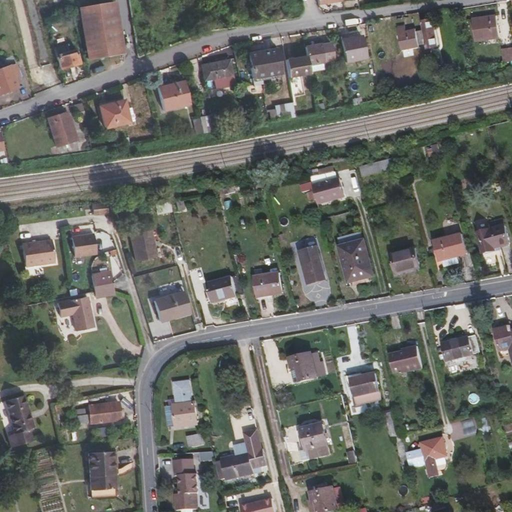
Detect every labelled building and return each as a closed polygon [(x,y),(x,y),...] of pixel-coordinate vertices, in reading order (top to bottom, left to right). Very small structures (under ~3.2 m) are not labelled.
[(123,53),(116,3),(82,7),(89,57),(123,53)] [(502,39),(498,18),(474,21),(477,43),(502,39)] [(438,48),(433,21),(423,23),(428,50),(438,48)] [(421,47),(418,33),(418,30),(408,32),(407,27),(399,28),(403,52),(421,49),(421,47)] [(426,46),(424,32),(418,33),(421,47),(426,46)] [(366,61),(362,39),(342,42),(345,64),(366,61)] [(82,61),(78,50),(76,50),(76,48),(70,49),(68,42),(55,46),(61,67),(82,61)] [(279,75),(275,47),(247,51),(251,79),(279,75)] [(323,65),(320,47),(305,50),(306,60),(308,67),(323,65)] [(309,74),(308,67),(306,60),(286,63),(289,80),(309,76),(309,74)] [(233,77),(230,62),(202,67),(205,82),(219,80),(233,77)] [(16,77),(21,75),(18,64),(12,66),(12,64),(0,68),(0,92),(19,86),(16,77)] [(324,71),(323,65),(308,67),(309,74),(324,71)] [(189,98),(184,75),(157,80),(162,104),(189,98)] [(234,85),(233,77),(219,80),(221,88),(234,85)] [(312,96),(293,99),(295,111),(315,108),(312,96)] [(130,125),(125,103),(99,109),(104,131),(130,125)] [(80,109),(73,111),(75,118),(82,116),(80,109)] [(74,141),(64,114),(45,121),(56,148),(74,141)] [(213,131),(212,114),(200,115),(201,132),(213,131)] [(392,159),(360,165),(362,175),(394,169),(392,159)] [(339,180),(312,186),(317,206),(344,199),(339,180)] [(92,214),(101,212),(106,212),(104,201),(98,202),(90,203),(92,214)] [(509,246),(505,227),(478,234),(482,254),(501,250),(501,248),(509,246)] [(154,257),(149,230),(129,234),(134,261),(154,257)] [(94,255),(92,235),(69,239),(71,259),(94,255)] [(465,256),(461,236),(432,244),(438,264),(465,256)] [(49,242),(32,244),(20,246),(23,268),(37,267),(52,264),(49,242)] [(374,279),(365,246),(339,253),(348,286),(374,279)] [(328,282),(320,248),(301,252),(309,287),(328,282)] [(420,271),(415,251),(390,257),(395,277),(420,271)] [(111,295),(106,272),(87,276),(88,278),(90,288),(92,299),(111,295)] [(284,295),(280,275),(256,280),(260,300),(284,295)] [(240,301),(237,283),(214,287),(215,294),(212,294),(214,300),(216,300),(217,306),(240,301)] [(190,317),(186,297),(156,302),(160,322),(190,317)] [(90,331),(82,300),(52,306),(55,320),(69,317),(73,335),(90,331)] [(511,328),(501,330),(504,343),(500,344),(502,352),(511,349),(511,328)] [(443,346),(448,363),(480,355),(477,339),(443,346)] [(423,371),(417,349),(409,351),(410,353),(390,358),(394,375),(403,373),(402,371),(413,369),(414,373),(423,371)] [(315,381),(310,356),(289,360),(290,370),(297,369),(299,384),(315,381)] [(376,397),(372,370),(348,374),(352,400),(376,397)] [(173,382),(177,407),(193,405),(190,380),(173,382)] [(39,424),(29,392),(11,397),(21,430),(39,424)] [(125,418),(124,408),(119,409),(119,402),(90,405),(91,413),(78,415),(78,422),(92,420),(92,422),(125,418)] [(177,407),(174,408),(177,429),(199,426),(196,405),(193,405),(177,407)] [(170,430),(177,429),(174,408),(167,409),(170,430)] [(488,419),(481,421),(481,425),(479,425),(481,433),(490,431),(488,419)] [(327,449),(322,427),(301,431),(303,441),(299,442),(298,443),(302,464),(329,458),(327,449)] [(402,437),(414,434),(413,427),(400,430),(402,437)] [(245,432),(250,455),(250,456),(258,455),(260,467),(266,466),(258,430),(245,432)] [(203,434),(190,437),(191,447),(204,444),(203,434)] [(447,459),(443,440),(421,445),(424,456),(416,458),(416,455),(406,456),(410,470),(417,469),(416,466),(426,463),(430,480),(439,477),(438,473),(435,461),(445,459),(447,459)] [(120,494),(116,449),(91,451),(95,495),(120,494)] [(260,467),(258,455),(250,456),(250,455),(223,461),(227,481),(255,475),(254,472),(261,470),(260,467)] [(447,469),(445,459),(435,461),(438,473),(445,472),(447,469)] [(184,511),(201,510),(199,494),(201,493),(198,475),(196,475),(194,462),(176,463),(177,478),(181,478),(184,496),(179,496),(180,511),(184,511)] [(336,511),(337,511),(333,490),(311,494),(313,503),(316,503),(318,511),(336,511)] [(271,511),(268,498),(238,505),(239,511),(271,511)]
